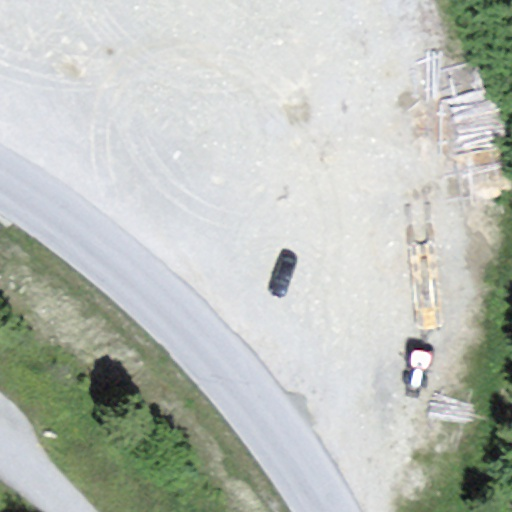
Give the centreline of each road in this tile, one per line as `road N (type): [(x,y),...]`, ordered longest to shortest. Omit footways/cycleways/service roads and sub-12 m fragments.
road 1 (unclassified): [(313,511),(253,414),(173,311),(0,191)]
road 2 (track): [(173,311),(195,179),(192,0)]
